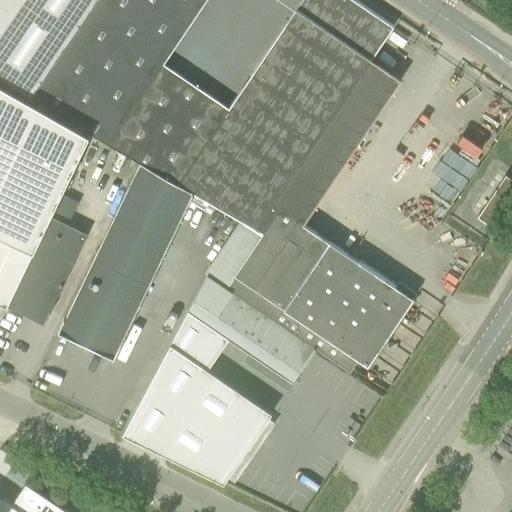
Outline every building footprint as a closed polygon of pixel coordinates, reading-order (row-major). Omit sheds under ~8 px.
[(20,0),(0,31),(0,73),(32,96),(96,0),(20,0)] [(0,0),(0,31),(20,0),(0,0)] [(192,192),(218,207),(255,229),(273,202),(393,26),(354,0),(300,0),(228,108),(163,64),(206,0),(96,0),(32,96),(30,98),(89,133),(90,133),(140,162),(192,192)] [(87,135),(0,84),(0,301),(7,305),(50,216),(87,135)] [(192,192),(140,162),(58,331),(113,356),(192,192)] [(490,196),(510,209),(511,206),(511,179),(505,175),(490,196)] [(496,230),(510,209),(490,196),(476,217),(496,230)] [(225,288),(231,291),(314,347),(349,371),(358,358),(368,365),(413,297),(273,202),(255,229),(239,254),(245,258),(225,288)] [(50,216),(7,305),(43,323),(86,232),(50,216)] [(292,381),(314,347),(231,291),(225,288),(206,274),(120,433),(223,482),(240,458),(248,462),(261,442),(253,437),(271,411),(207,368),(228,337),(249,352),(244,358),(258,368),(263,361),(292,381)] [(13,456),(8,453),(7,453),(2,461),(11,466),(16,457),(13,456)] [(0,511),(67,511),(25,483),(10,505),(0,498),(0,511)]
